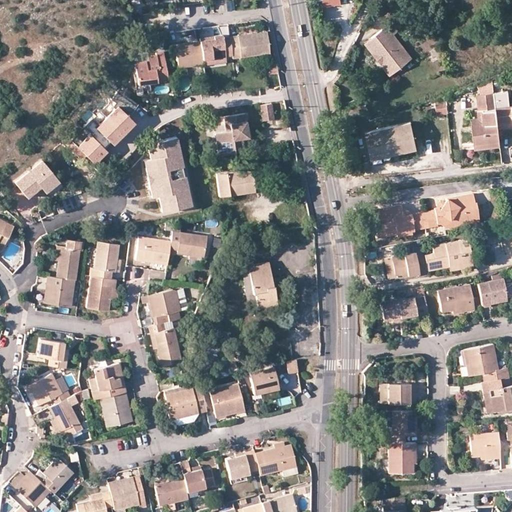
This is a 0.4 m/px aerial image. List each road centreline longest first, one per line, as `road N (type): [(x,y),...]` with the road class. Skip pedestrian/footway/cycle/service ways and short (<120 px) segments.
road 1 (residential): [(329,407),(156,445),(126,337),(15,316)]
road 2 (residential): [(275,11),(323,227),(329,407)]
road 3 (secondary): [(295,0),(342,230),(349,350)]
road 4 (residential): [(511,476),(456,480),(443,473),(437,341)]
road 5 (residential): [(0,475),(17,458),(24,432),(2,375),(15,316)]
road 6 (residential): [(275,11),(149,27)]
